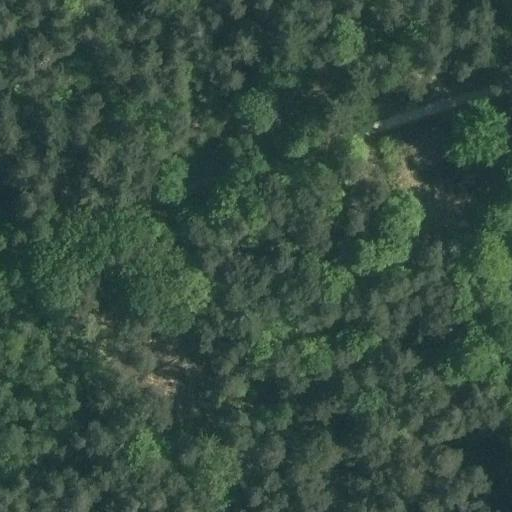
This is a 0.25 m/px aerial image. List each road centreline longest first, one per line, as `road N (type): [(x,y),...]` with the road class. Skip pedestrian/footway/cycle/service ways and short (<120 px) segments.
road 1 (track): [(511,85),(0,246)]
road 2 (track): [(230,511),(146,201)]
